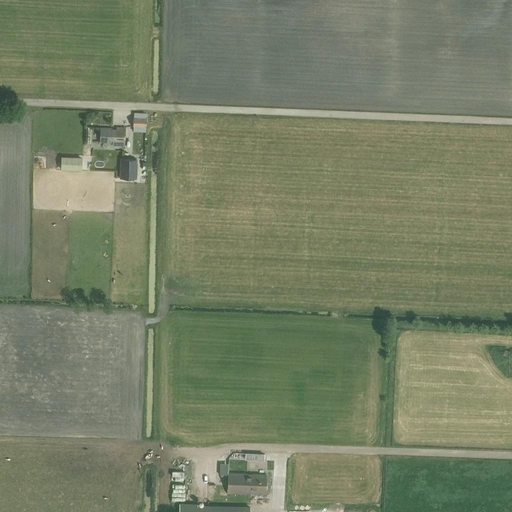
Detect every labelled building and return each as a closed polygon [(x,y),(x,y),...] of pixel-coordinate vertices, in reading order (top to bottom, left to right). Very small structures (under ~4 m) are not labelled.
[(145,126),(145,118),(133,117),(133,126),(145,126)] [(112,143),(112,145),(124,146),(125,128),(116,127),(116,130),(112,130),(112,128),(100,127),(99,142),(112,143)] [(120,178),(137,179),(138,159),(121,159),(120,178)] [(189,470),(181,472),(183,478),(191,476),(189,470)] [(228,473),(227,492),(266,494),(267,475),(228,473)] [(184,480),(185,486),(177,487),(178,491),(192,488),(190,479),(184,480)] [(264,494),(255,494),(255,503),(264,503),(264,494)]
